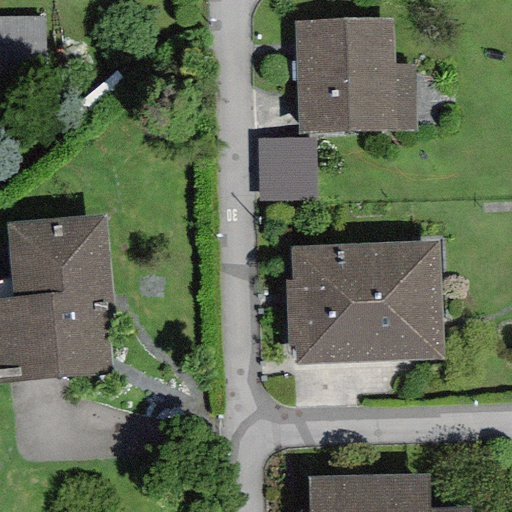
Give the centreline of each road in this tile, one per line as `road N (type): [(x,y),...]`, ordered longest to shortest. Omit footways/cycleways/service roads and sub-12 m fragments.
road 1 (residential): [(232,0),(242,435)]
road 2 (residential): [(242,435),(511,425)]
